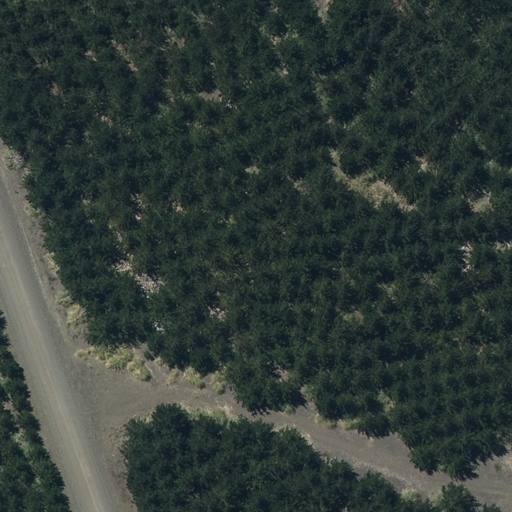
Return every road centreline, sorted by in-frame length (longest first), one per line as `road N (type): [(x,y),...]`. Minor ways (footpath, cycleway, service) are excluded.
road 1 (track): [(0,111),(148,511)]
road 2 (track): [(145,503),(511,485)]
